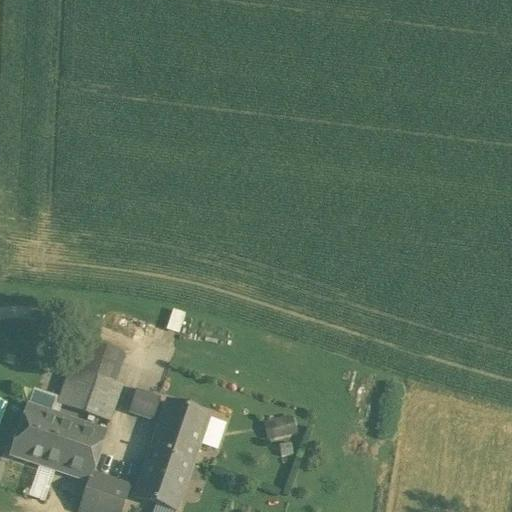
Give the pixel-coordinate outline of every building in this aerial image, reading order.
[(70,370),(108,383),(117,355),(80,343),(70,370)] [(54,416),(107,434),(123,388),(108,383),(70,370),(54,416)] [(141,417),(148,396),(137,392),(130,413),(141,417)] [(148,396),(141,417),(152,421),(160,400),(148,396)] [(169,403),(136,499),(174,511),(175,511),(208,417),(169,403)] [(29,408),(12,457),(40,466),(57,472),(89,483),(90,483),(93,476),(107,434),(54,416),(29,408)] [(276,420),(280,440),(298,436),(293,417),(276,420)] [(280,440),(276,420),(263,423),(267,443),(280,440)] [(57,472),(40,466),(29,499),(45,505),(57,472)] [(93,476),(90,483),(89,483),(79,511),(94,511),(105,480),(93,476)] [(122,511),(131,489),(105,480),(94,511),(122,511)]
